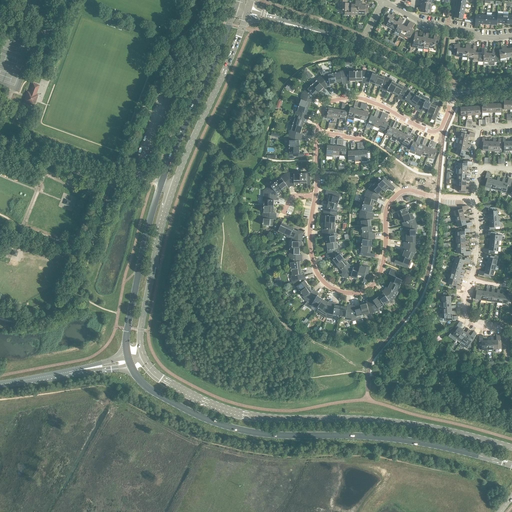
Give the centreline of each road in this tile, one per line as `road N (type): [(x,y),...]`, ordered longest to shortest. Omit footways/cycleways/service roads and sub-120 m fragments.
road 1 (secondary): [(511,448),(431,427),(230,410),(162,378),(144,357)]
road 2 (secondary): [(130,367),(179,407),(240,430),(387,437),(487,457)]
road 3 (residential): [(471,198),(410,190),(392,198),(379,275),(367,289),(344,292),(314,267),(315,195)]
road 4 (residential): [(316,132),(327,101),(355,96),(435,132),(452,92)]
road 5 (secondary): [(235,8),(161,183)]
road 6 (secondary): [(173,187),(246,17)]
road 7 (secondary): [(161,183),(138,268),(127,355)]
road 8 (secondary): [(144,357),(140,330),(173,187)]
road 9 (residential): [(383,1),(476,37),(511,35)]
